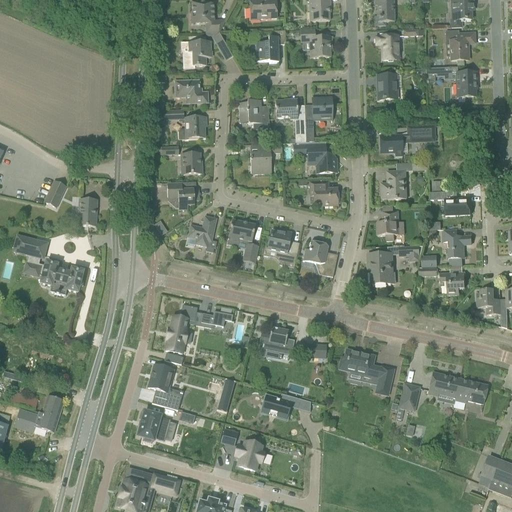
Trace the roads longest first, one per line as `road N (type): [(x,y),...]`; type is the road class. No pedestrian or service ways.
road 1 (residential): [(353,229),(226,201),(218,191),(226,83),(353,77)]
road 2 (residential): [(312,507),(111,451)]
road 3 (tertiary): [(334,316),(131,276)]
road 4 (tertiary): [(511,360),(334,316)]
road 5 (secondary): [(136,169),(145,0)]
road 6 (secondary): [(125,0),(117,169)]
road 7 (residential): [(499,158),(493,0)]
road 8 (residential): [(353,229),(353,77)]
road 9 (unclassified): [(117,169),(68,167),(0,130)]
